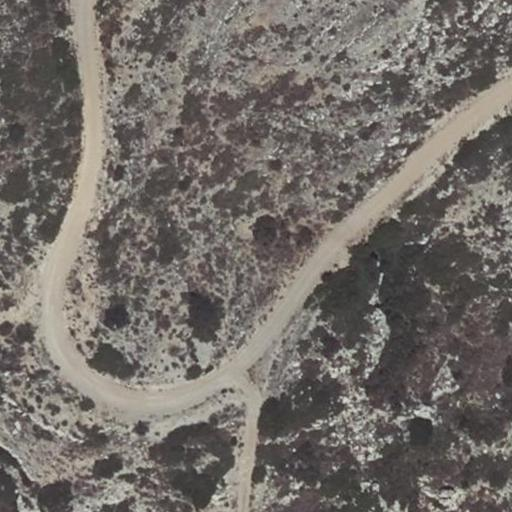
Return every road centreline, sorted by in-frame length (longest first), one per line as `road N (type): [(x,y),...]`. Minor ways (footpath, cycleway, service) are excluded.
road 1 (track): [(511,91),(401,172),(252,354),(177,393),(103,393),(45,325),(92,159),(84,0)]
road 2 (track): [(242,511),(252,354)]
